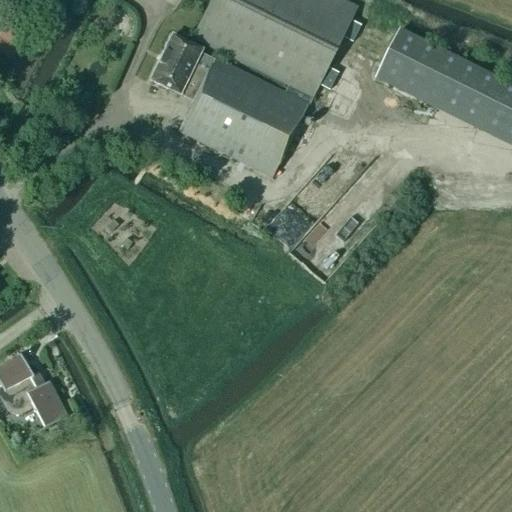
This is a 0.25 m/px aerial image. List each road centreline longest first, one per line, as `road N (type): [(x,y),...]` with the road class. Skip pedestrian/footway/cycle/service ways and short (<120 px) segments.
road 1 (tertiary): [(164,511),(101,358),(0,200)]
road 2 (unknown): [(4,207),(80,142),(125,78),(148,31),(132,0)]
